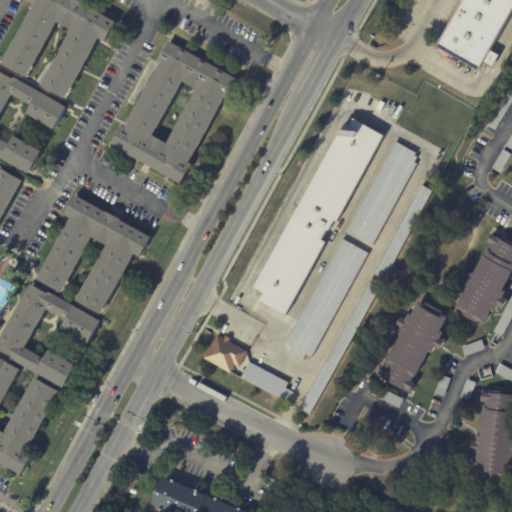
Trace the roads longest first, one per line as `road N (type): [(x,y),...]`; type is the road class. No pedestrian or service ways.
road 1 (secondary): [(330,0),(48,511)]
road 2 (secondary): [(79,511),(303,104)]
road 3 (residential): [(131,367),(324,461)]
